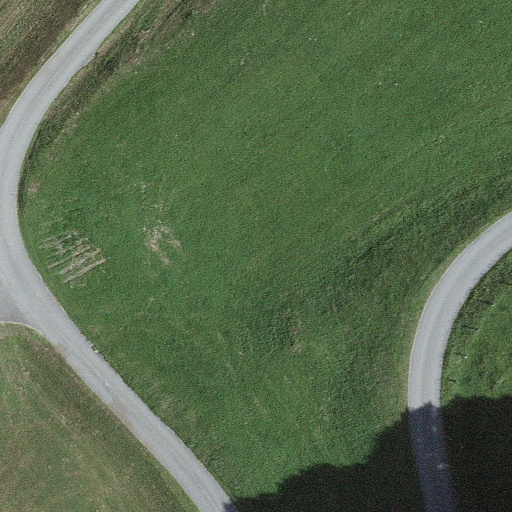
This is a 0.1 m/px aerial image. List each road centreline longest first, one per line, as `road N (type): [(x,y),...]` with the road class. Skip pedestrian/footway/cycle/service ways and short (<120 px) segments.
road 1 (unclassified): [(454,511),(435,420),(431,328),(462,264),(511,227)]
road 2 (unclassified): [(20,276),(229,511)]
road 3 (unclassified): [(126,0),(19,128),(0,188)]
